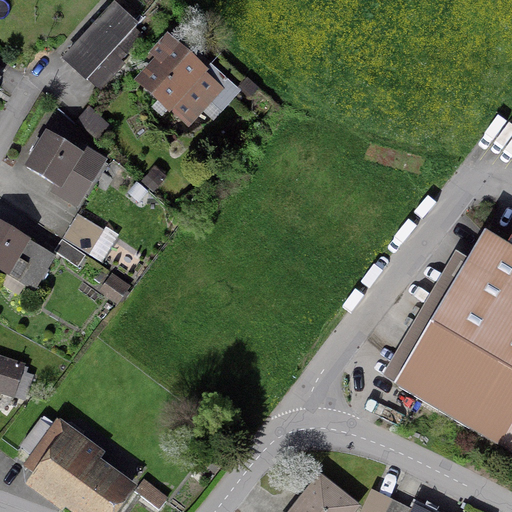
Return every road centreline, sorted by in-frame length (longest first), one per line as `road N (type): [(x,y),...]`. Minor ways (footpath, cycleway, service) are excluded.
road 1 (residential): [(278,427),(471,176)]
road 2 (residential): [(502,511),(343,437),(278,427)]
